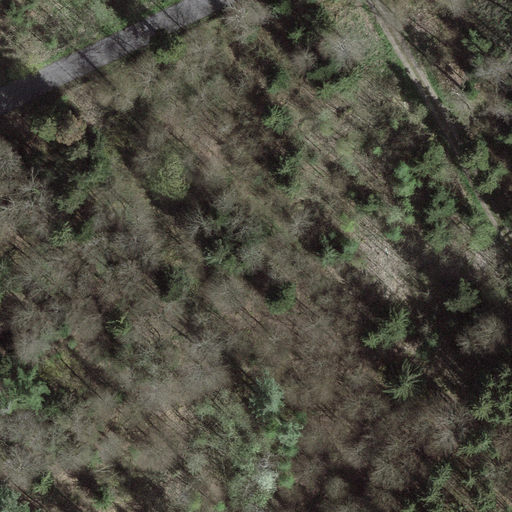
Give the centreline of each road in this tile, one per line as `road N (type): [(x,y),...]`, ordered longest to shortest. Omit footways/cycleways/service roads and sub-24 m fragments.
road 1 (track): [(378,0),(511,240)]
road 2 (tertiary): [(0,104),(215,0)]
